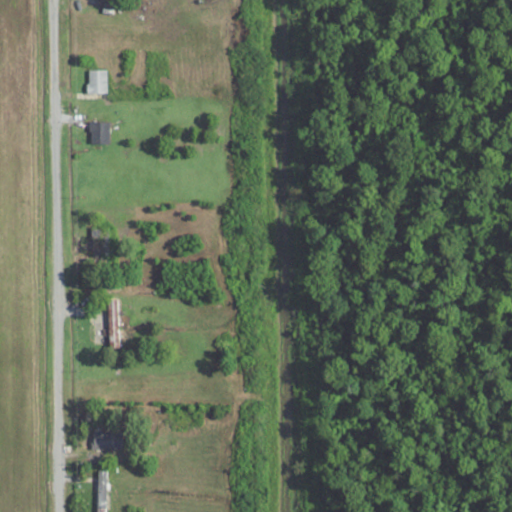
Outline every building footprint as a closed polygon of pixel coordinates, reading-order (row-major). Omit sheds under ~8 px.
[(107,71),(86,71),(86,95),(107,95),(107,71)] [(108,124),(88,124),(88,145),(108,145),(108,124)] [(91,229),(91,257),(109,257),(109,229),(91,229)] [(107,305),(107,347),(118,347),(118,305),(107,305)] [(197,421),(160,421),(160,429),(197,429),(197,421)] [(91,433),(91,451),(122,451),(122,433),(91,433)] [(110,511),(110,480),(107,480),(107,472),(96,472),(95,511),(110,511)]
